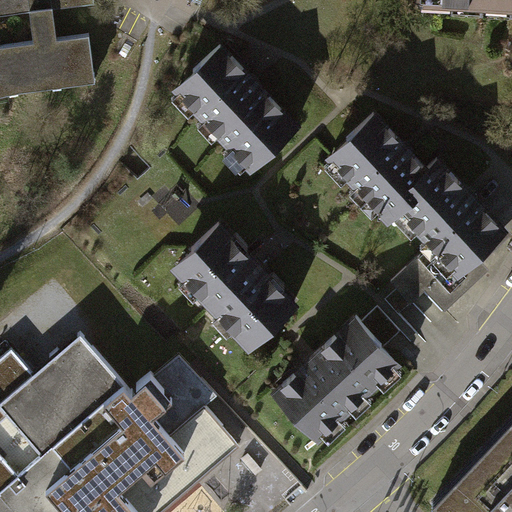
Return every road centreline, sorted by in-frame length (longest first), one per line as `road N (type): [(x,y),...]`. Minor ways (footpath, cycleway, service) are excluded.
road 1 (unknown): [(275,51),(296,61),(337,104),(366,93),(478,144),(511,175)]
road 2 (residential): [(336,511),(458,392),(511,322)]
